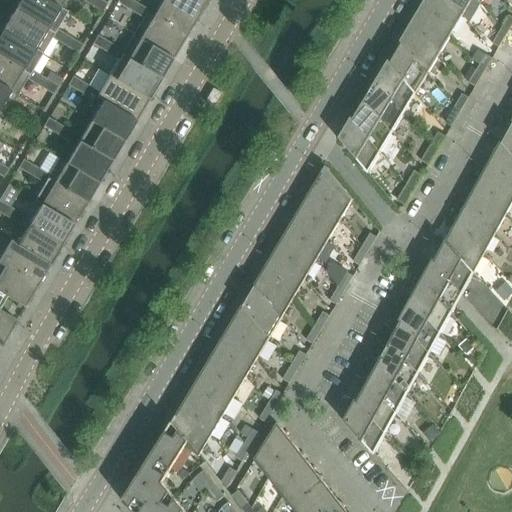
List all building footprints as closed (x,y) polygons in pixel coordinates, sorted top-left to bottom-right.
[(54,35),(57,30),(66,14),(67,13),(60,9),(59,10),(41,0),(20,0),(14,11),(54,35)] [(60,9),(65,0),(41,0),(59,10),(60,9)] [(102,13),(107,5),(99,0),(94,0),(93,2),(89,0),(87,4),(102,13)] [(137,4),(130,0),(118,0),(117,4),(127,10),(130,6),(134,8),(137,4)] [(185,39),(208,0),(163,0),(153,17),(152,19),(185,39)] [(463,17),(449,0),(425,0),(424,3),(451,36),(463,17)] [(472,0),(449,0),(463,17),(472,0)] [(451,36),(424,3),(412,22),(439,56),(451,36)] [(142,19),(146,13),(148,10),(137,4),(134,8),(130,6),(127,10),(142,19)] [(54,35),(14,11),(1,32),(41,56),(51,39),(54,35)] [(185,39),(152,19),(153,17),(146,13),(142,19),(132,36),(172,60),(185,39)] [(508,34),(511,27),(511,17),(509,16),(501,30),(508,34)] [(439,56),(412,22),(400,42),(428,76),(439,56)] [(72,39),(57,30),(54,35),(51,39),(62,45),(65,41),(69,44),(72,39)] [(499,49),(508,34),(501,30),(492,44),(499,49)] [(32,72),(41,56),(1,32),(0,34),(0,58),(29,76),(32,72)] [(112,45),(98,36),(97,36),(92,45),(103,51),(105,47),(109,49),(112,45)] [(172,60),(132,36),(123,52),(120,56),(160,80),(172,60)] [(82,46),(72,39),(69,44),(65,41),(62,45),(77,54),(82,46)] [(428,76),(400,42),(389,62),(416,95),(428,76)] [(123,52),(112,45),(109,49),(105,47),(103,51),(118,60),(120,56),(123,52)] [(484,73),(493,59),(486,55),(477,69),(484,73)] [(120,56),(118,60),(108,77),(148,101),(160,80),(120,56)] [(29,76),(0,58),(0,86),(17,97),(27,80),(29,76)] [(416,95),(389,62),(377,81),(404,115),(416,95)] [(476,88),(484,73),(477,69),(469,84),(476,88)] [(47,80),(32,72),(29,76),(27,80),(38,87),(40,82),(44,85),(47,80)] [(88,86),(73,78),(73,77),(67,86),(78,93),(81,88),(85,91),(88,86)] [(108,77),(98,93),(95,99),(101,103),(102,102),(135,122),(148,101),(108,77)] [(53,96),(58,87),(47,80),(44,85),(40,82),(38,87),(53,96)] [(404,115),(377,81),(365,101),(392,135),(404,115)] [(7,113),(17,97),(0,86),(0,117),(3,120),(7,113)] [(98,93),(88,86),(85,91),(81,88),(78,93),(93,102),(95,99),(98,93)] [(213,108),(221,94),(212,89),(204,102),(213,108)] [(461,113),(469,99),(462,95),(454,109),(461,113)] [(392,135),(365,101),(353,121),(381,154),(392,135)] [(123,142),(135,122),(102,102),(101,103),(90,122),(123,142)] [(452,127),(461,113),(454,109),(445,123),(452,127)] [(22,122),(7,113),(3,120),(2,122),(13,128),(15,124),(20,126),(22,122)] [(63,128),(49,119),(48,119),(43,127),(54,134),(56,129),(60,132),(63,128)] [(511,122),(505,119),(501,125),(508,129),(501,142),(511,154),(511,122)] [(381,154),(353,121),(341,141),(369,174),(381,154)] [(28,137),(33,129),(22,122),(20,126),(15,124),(13,128),(28,137)] [(111,163),(123,142),(90,122),(78,143),(111,163)] [(69,143),(74,134),(63,128),(60,132),(56,129),(54,134),(69,143)] [(437,152),(446,138),(439,134),(431,147),(437,152)] [(511,154),(501,142),(494,139),(490,146),(497,149),(490,162),(511,187),(511,154)] [(99,183),(111,163),(78,143),(67,162),(66,164),(99,183)] [(429,166),(437,152),(431,147),(422,162),(429,166)] [(99,183),(66,164),(67,162),(60,158),(49,176),(46,180),(86,204),(99,183)] [(511,187),(490,162),(483,159),(479,166),(486,169),(479,182),(507,214),(511,205),(511,187)] [(38,169),(23,160),(18,169),(29,175),(31,171),(35,174),(38,169)] [(0,176),(3,178),(8,170),(0,164),(0,176)] [(353,200),(325,167),(313,189),(340,222),(353,200)] [(49,176),(38,169),(35,174),(31,171),(29,175),(44,185),(46,180),(49,176)] [(416,173),(408,187),(414,191),(422,177),(416,173)] [(511,221),(511,219),(507,214),(479,182),(472,179),(468,186),(475,189),(468,202),(496,235),(505,219),(511,222),(511,221)] [(86,204),(46,180),(44,185),(34,201),(41,205),(74,225),(86,204)] [(405,206),(414,191),(408,187),(399,202),(405,206)] [(340,222),(313,189),(301,209),(328,242),(340,222)] [(496,235),(468,202),(461,199),(457,206),(464,209),(457,222),(485,254),(494,239),(500,242),(501,240),(496,235)] [(13,210),(0,202),(0,214),(4,217),(7,212),(11,215),(13,210)] [(62,245),(74,225),(41,205),(29,225),(62,245)] [(328,242),(301,209),(289,228),(317,261),(328,242)] [(19,226),(24,217),(13,210),(11,215),(7,212),(4,217),(19,226)] [(485,254),(457,222),(456,222),(450,219),(446,226),(453,229),(445,242),(474,275),(483,259),(489,262),(490,260),(485,254)] [(49,266),(62,245),(29,225),(16,246),(49,266)] [(317,261),(289,228),(277,248),(305,281),(317,261)] [(369,252),(377,238),(370,234),(362,248),(369,252)] [(474,275),(445,242),(439,239),(435,246),(442,249),(434,264),(462,296),(472,279),(478,282),(479,280),(474,275)] [(49,266),(16,246),(9,242),(0,257),(0,264),(37,286),(49,266)] [(305,281),(277,248),(266,268),(293,301),(305,281)] [(360,266),(369,252),(362,248),(353,262),(360,266)] [(333,263),(327,272),(338,287),(340,284),(347,273),(347,272),(333,263)] [(37,286),(0,264),(0,292),(7,296),(6,298),(24,308),(37,286)] [(462,296),(434,264),(431,269),(424,282),(452,314),(459,302),(462,296)] [(293,301),(266,268),(254,287),(281,320),(293,301)] [(345,291),(354,277),(347,273),(340,284),(338,287),(345,291)] [(452,314),(424,282),(417,278),(413,286),(419,290),(412,303),(441,335),(450,319),(456,322),(457,320),(452,314)] [(511,295),(511,290),(506,283),(496,293),(504,303),(511,295)] [(281,320),(254,287),(242,307),(270,340),(281,320)] [(337,306),(345,291),(338,287),(330,302),(337,306)] [(0,311),(0,307),(6,298),(7,296),(0,292),(0,342),(2,345),(16,321),(0,311)] [(441,335),(412,303),(406,299),(402,306),(408,310),(401,323),(430,355),(439,339),(445,342),(446,340),(441,335)] [(270,340),(242,307),(230,326),(258,359),(270,340)] [(322,331),(330,317),(323,313),(315,327),(322,331)] [(430,355),(401,323),(395,319),(391,326),(397,330),(390,343),(419,375),(428,359),(434,362),(435,360),(430,355)] [(258,359),(230,326),(219,346),(246,379),(258,359)] [(313,345),(322,331),(315,327),(306,341),(313,345)] [(419,375),(390,343),(384,339),(380,346),(386,350),(379,363),(408,395),(417,379),(423,382),(424,380),(419,375)] [(246,379),(219,346),(207,365),(235,399),(246,379)] [(298,370),(307,356),(300,352),(291,366),(298,370)] [(408,395),(379,363),(373,359),(369,366),(375,370),(368,383),(397,415),(406,399),(412,402),(413,400),(408,395)] [(235,399),(207,365),(195,385),(223,417),(235,399)] [(290,384),(298,370),(291,366),(283,380),(290,384)] [(397,415),(368,383),(362,379),(358,386),(364,390),(357,403),(386,435),(395,419),(401,422),(402,420),(397,415)] [(223,417),(195,385),(184,405),(212,437),(223,417)] [(268,389),(263,398),(270,402),(275,393),(268,389)] [(275,409),(283,395),(276,391),(275,393),(270,402),(268,404),(275,409)] [(386,435),(357,403),(351,399),(347,406),(353,410),(346,424),(374,456),(384,439),(390,443),(391,441),(386,435)] [(266,423),(275,409),(268,404),(259,419),(266,423)] [(212,437),(184,405),(172,424),(188,444),(199,457),(212,437)] [(185,511),(163,483),(188,444),(172,424),(130,490),(124,500),(130,508),(133,511),(185,511)] [(269,479),(292,443),(277,424),(255,461),(269,479)] [(251,448),(260,434),(253,430),(252,431),(246,428),(241,435),(247,439),(245,443),(251,448)] [(243,463),(251,448),(245,443),(236,458),(243,463)] [(284,498),(307,462),(292,443),(269,479),(284,498)] [(294,511),(300,511),(321,480),(307,462),(284,498),(294,511)] [(228,487),(237,473),(230,469),(221,483),(228,487)] [(214,484),(204,472),(198,476),(208,489),(214,484)] [(326,511),(335,498),(321,480),(300,511),(326,511)] [(225,497),(214,484),(208,489),(218,502),(225,497)] [(249,505),(238,491),(232,496),(243,510),(249,505)] [(346,511),(335,498),(326,511),(346,511)]
